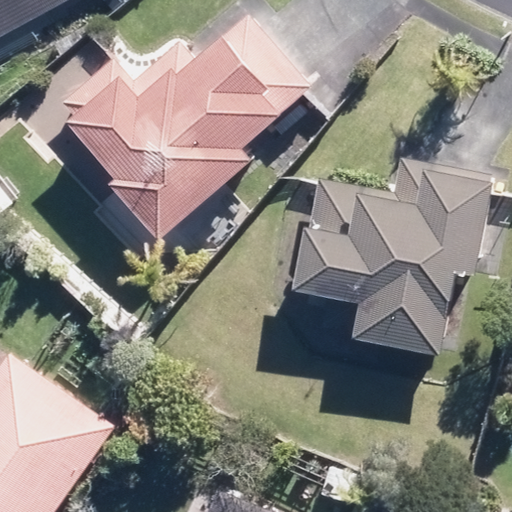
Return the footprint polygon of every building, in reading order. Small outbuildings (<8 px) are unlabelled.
[(0,0),(0,38),(70,0),(0,0)] [(119,179),(172,237),(263,154),(255,145),(292,111),(289,108),(318,83),(253,11),(203,56),(188,38),(142,79),(120,55),(70,101),(81,113),(77,117),(127,172),(119,179)] [(486,270),(504,173),(407,155),(400,191),(324,177),(304,285),(370,298),(363,334),(452,351),(468,266),(486,270)] [(0,170),(0,219),(25,196),(0,170)] [(0,511),(58,511),(121,424),(14,349),(0,369),(0,511)] [(293,511),(220,487),(210,511),(293,511)]
